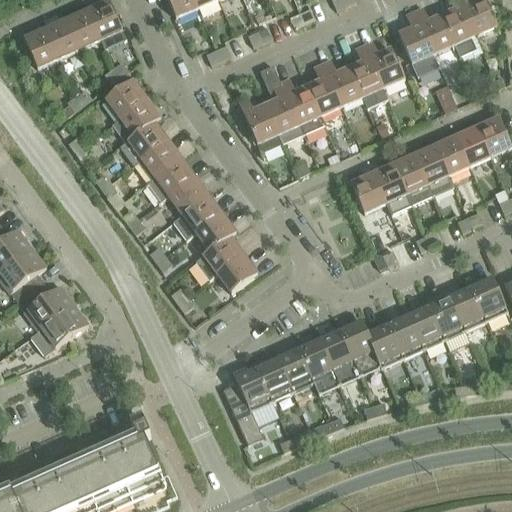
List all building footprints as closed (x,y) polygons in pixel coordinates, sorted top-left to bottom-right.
[(198,13),(192,0),(166,0),(176,23),(198,13)] [(192,0),(198,13),(219,4),(217,0),(192,0)] [(347,10),(342,0),(341,0),(332,4),(337,15),(347,10)] [(342,0),(347,10),(357,6),(354,0),(342,0)] [(442,21),(455,50),(460,63),(473,57),(475,61),(483,57),(476,41),(457,0),(453,0),(448,2),(454,15),(442,21)] [(468,0),(457,0),(476,41),(498,31),(494,24),(499,22),(500,17),(498,13),(494,11),(490,13),(485,2),(472,8),(468,0)] [(88,16),(101,46),(123,36),(110,6),(88,16)] [(415,17),(434,60),(455,50),(442,21),(430,26),(424,13),(415,17)] [(300,18),(305,29),(315,25),(310,14),(300,18)] [(67,25),(80,55),(101,46),(88,16),(67,25)] [(434,60),(415,17),(407,21),(412,34),(399,40),(413,69),(434,60)] [(305,29),(300,18),(290,23),(295,34),(305,29)] [(46,34),(59,64),(80,55),(67,25),(46,34)] [(259,37),(264,48),(274,43),(269,32),(259,37)] [(59,64),(46,34),(25,44),(38,74),(59,64)] [(264,48),(259,37),(249,41),(254,52),(264,48)] [(365,51),(384,94),(405,84),(392,54),(379,60),(374,47),(365,51)] [(217,55),(222,66),(232,62),(227,51),(217,55)] [(384,94),(365,51),(356,55),(362,68),(349,73),(363,103),(384,94)] [(222,66),(217,55),(207,60),(212,71),(222,66)] [(332,65),(323,69),(342,112),(363,103),(349,73),(338,79),(332,65)] [(113,74),(121,84),(130,77),(123,67),(113,74)] [(308,92),(321,121),(342,112),(323,69),(314,73),(320,86),(308,92)] [(281,88),(274,71),(261,77),(274,107),(266,110),(284,149),(304,140),(281,88)] [(121,84),(113,74),(105,80),(112,90),(121,84)] [(281,88),(304,140),(325,131),(321,121),(308,92),(296,97),(290,84),(281,88)] [(107,105),(122,125),(148,106),(133,86),(107,105)] [(439,94),(449,117),(460,112),(450,89),(439,94)] [(76,102),(83,111),(92,105),(85,95),(76,102)] [(83,111),(76,102),(68,108),(69,110),(75,118),(83,111)] [(284,149),(266,110),(254,116),(249,103),(239,107),(264,164),(285,154),(283,149),(284,149)] [(135,144),(155,128),(161,124),(148,106),(122,125),(110,134),(122,150),(126,147),(127,147),(134,142),(135,144)] [(63,127),(75,118),(69,110),(54,122),(60,129),(63,127)] [(477,133),(490,162),(511,152),(511,151),(499,123),(477,133)] [(134,171),(168,146),(155,128),(135,144),(134,142),(127,147),(120,152),(134,171)] [(477,133),(456,142),(470,172),(490,162),(477,133)] [(68,149),(76,159),(85,152),(78,142),(68,149)] [(470,172),(456,142),(436,151),(449,181),(470,172)] [(134,171),(148,190),(182,164),(168,146),(134,171)] [(449,181),(436,151),(415,161),(433,202),(454,193),(449,181)] [(85,152),(76,159),(81,167),(91,160),(85,152)] [(394,170),(412,211),(433,202),(415,161),(394,170)] [(170,203),(196,184),(182,164),(148,190),(145,191),(159,210),(169,202),(170,203)] [(373,179),(386,209),(387,209),(392,220),(412,211),(394,170),(373,179)] [(96,186),(103,196),(113,189),(105,179),(96,186)] [(386,209),(373,179),(352,189),(365,218),(386,209)] [(170,203),(183,220),(209,201),(196,184),(170,203)] [(113,189),(103,196),(109,204),(118,197),(113,189)] [(209,201),(183,220),(173,228),(187,246),(197,239),(197,240),(223,220),(209,201)] [(511,216),(511,210),(509,204),(499,209),(504,220),(511,216)] [(123,223),(130,233),(140,226),(132,216),(123,223)] [(467,223),(472,234),(483,229),(478,218),(467,223)] [(197,240),(210,256),(211,258),(231,243),(237,238),(223,220),(197,240)] [(472,234),(467,223),(458,227),(463,238),(472,234)] [(140,226),(130,233),(136,241),(145,234),(140,226)] [(0,236),(0,277),(33,254),(18,234),(5,244),(0,236)] [(426,242),(431,252),(441,248),(436,237),(426,242)] [(431,252),(426,242),(416,246),(421,257),(431,252)] [(211,258),(210,256),(204,261),(196,267),(210,286),(218,280),(219,281),(245,261),(231,243),(211,258)] [(150,260),(157,270),(167,262),(159,253),(150,260)] [(11,299),(19,308),(41,292),(33,282),(47,272),(33,254),(0,277),(0,284),(11,299)] [(384,260),(389,271),(399,267),(394,256),(384,260)] [(245,261),(219,281),(232,299),(258,279),(245,261)] [(167,262),(157,270),(163,277),(172,270),(167,262)] [(472,293),(487,328),(509,318),(493,283),(472,293)] [(41,292),(19,308),(25,317),(25,318),(39,337),(75,311),(61,291),(47,301),(41,292)] [(171,301),(179,311),(188,303),(181,293),(171,301)] [(487,328),(472,293),(451,302),(466,337),(487,328)] [(466,337),(451,302),(430,312),(445,346),(466,337)] [(188,303),(179,311),(184,318),(194,311),(188,303)] [(75,311),(39,337),(31,343),(45,362),(89,329),(75,311)] [(409,321),(424,355),(445,346),(430,312),(409,321)] [(409,321),(388,330),(403,365),(424,355),(409,321)] [(363,326),(341,336),(361,382),(381,373),(376,362),(377,361),(367,340),(368,339),(363,326)] [(388,330),(368,339),(367,340),(377,361),(376,362),(381,373),(382,375),(403,365),(388,330)] [(361,382),(341,336),(320,345),(340,391),(361,382)] [(319,400),(340,391),(320,345),(299,355),(314,389),(319,400)] [(278,364),(293,399),(314,389),(299,355),(278,364)] [(278,364),(257,373),(273,408),(293,399),(278,364)] [(273,408),(257,373),(236,383),(238,389),(224,396),(248,451),(264,444),(252,417),(273,408)] [(511,394),(511,384),(502,385),(502,396),(511,394)] [(465,390),(467,400),(476,399),(475,388),(465,390)] [(467,400),(465,390),(454,392),(456,402),(467,400)] [(418,399),(421,409),(431,407),(429,397),(418,399)] [(421,409),(418,399),(409,401),(411,412),(421,409)] [(374,411),(377,421),(387,418),(384,408),(374,411)] [(377,421),(374,411),(364,414),(368,425),(377,421)] [(0,511),(109,511),(165,487),(163,482),(146,444),(151,442),(142,421),(131,427),(139,446),(112,458),(110,452),(108,452),(110,458),(80,472),(77,466),(75,467),(78,473),(47,487),(44,481),(42,482),(45,488),(14,502),(11,496),(9,496),(12,502),(0,507),(0,511)] [(331,427),(335,436),(344,433),(340,423),(331,427)] [(335,436),(331,427),(322,430),(325,440),(335,436)] [(289,444),(293,454),(303,450),(298,440),(289,444)] [(293,454),(289,444),(280,448),(284,458),(293,454)]
